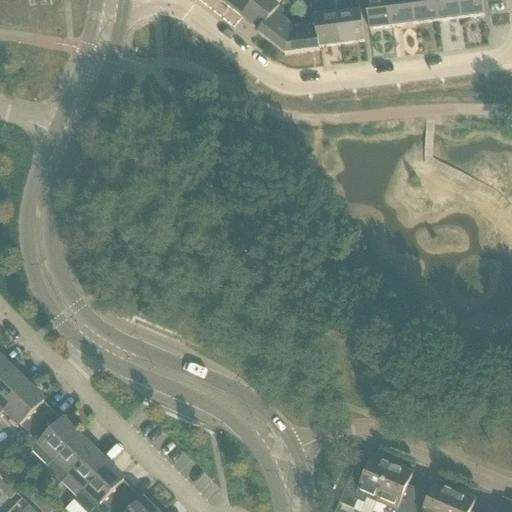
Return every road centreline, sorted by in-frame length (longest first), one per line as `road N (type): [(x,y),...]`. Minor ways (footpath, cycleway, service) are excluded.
road 1 (residential): [(511,49),(486,64),(315,81),(269,75),(152,7),(103,3)]
road 2 (residential): [(205,511),(0,320)]
road 3 (tertiary): [(113,351),(80,331),(54,300),(38,255),(35,215),(62,126)]
road 4 (residential): [(511,492),(369,427),(330,427),(294,447)]
road 5 (tertiary): [(294,447),(234,388),(145,353),(113,351)]
road 6 (tertiary): [(113,351),(132,373),(216,413),(269,460)]
road 7 (tertiary): [(62,126),(103,3)]
